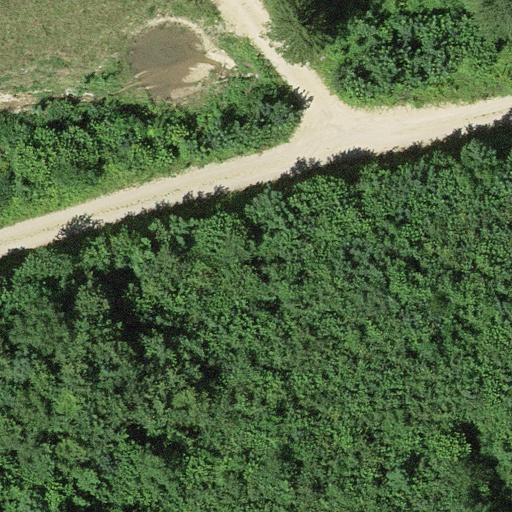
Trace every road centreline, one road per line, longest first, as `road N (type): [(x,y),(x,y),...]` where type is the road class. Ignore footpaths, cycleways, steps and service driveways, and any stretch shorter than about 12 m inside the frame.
road 1 (track): [(0,242),(190,182),(511,112)]
road 2 (track): [(352,147),(250,0)]
